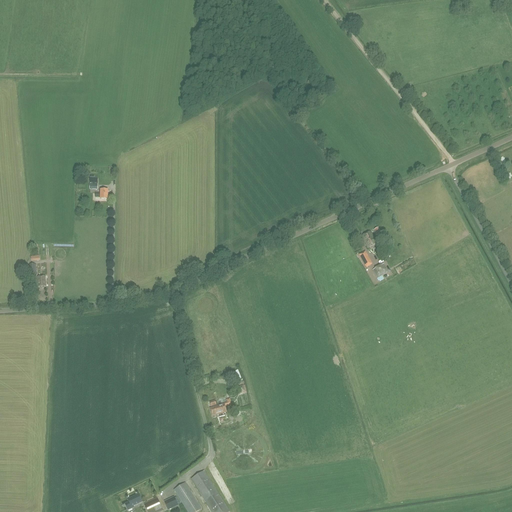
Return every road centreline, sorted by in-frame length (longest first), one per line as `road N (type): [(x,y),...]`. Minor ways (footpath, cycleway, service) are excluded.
road 1 (tertiary): [(0,311),(172,294),(449,167)]
road 2 (track): [(454,164),(323,0)]
road 3 (unclassified): [(511,286),(449,167)]
